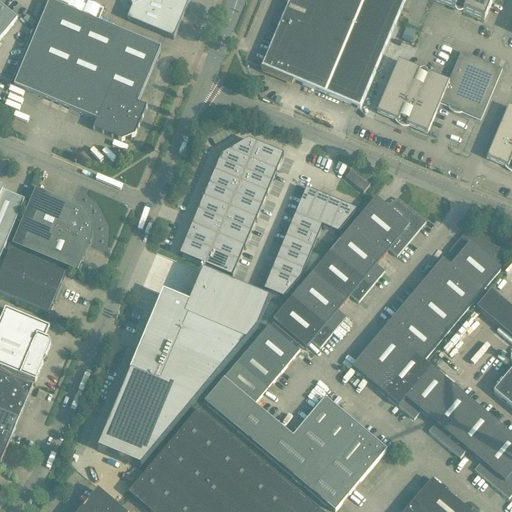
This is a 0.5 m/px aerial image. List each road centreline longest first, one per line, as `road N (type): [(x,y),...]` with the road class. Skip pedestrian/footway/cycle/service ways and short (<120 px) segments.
road 1 (unclassified): [(490,511),(320,375),(452,223),(462,198)]
road 2 (tertiary): [(16,511),(156,207)]
road 3 (unclassified): [(462,198),(203,90)]
road 4 (unclassified): [(0,143),(156,207)]
road 5 (unknown): [(511,180),(361,117)]
road 6 (unclassified): [(462,198),(511,79)]
road 7 (tertiary): [(156,207),(203,90)]
road 8 (unclassified): [(511,55),(416,17),(423,0)]
